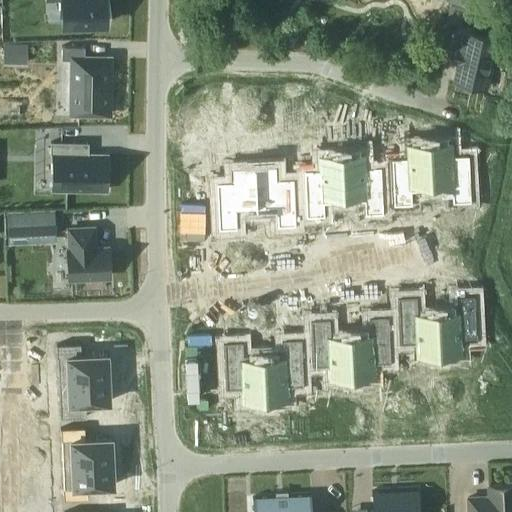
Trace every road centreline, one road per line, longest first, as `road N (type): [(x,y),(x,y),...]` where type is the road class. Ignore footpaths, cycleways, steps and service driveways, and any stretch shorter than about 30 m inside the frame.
road 1 (residential): [(511,455),(169,472)]
road 2 (residential): [(156,60),(297,61),(453,120)]
road 3 (residential): [(156,60),(157,311)]
road 4 (residential): [(157,311),(169,472)]
road 5 (residential): [(0,314),(157,311)]
